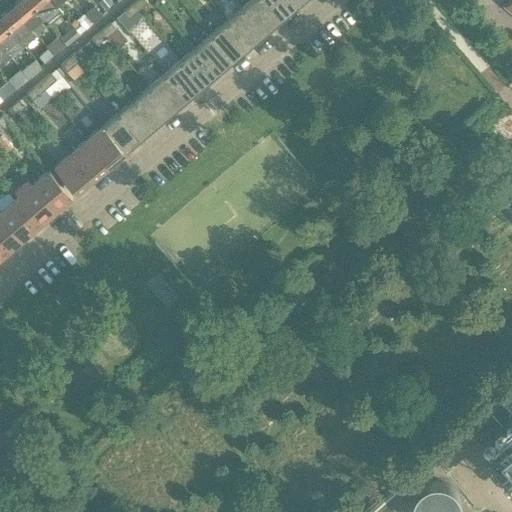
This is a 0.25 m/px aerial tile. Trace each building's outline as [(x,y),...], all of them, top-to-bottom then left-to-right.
[(29,0),(17,0),(11,5),(36,34),(42,29),(36,22),(43,16),(29,0)] [(29,0),(43,16),(49,23),(63,12),(56,3),(52,0),(29,0)] [(106,10),(114,2),(112,0),(98,0),(98,1),(106,10)] [(136,0),(132,3),(138,10),(148,2),(149,4),(153,0),(136,0)] [(263,0),(249,0),(242,6),(265,33),(280,20),(263,0)] [(290,0),(263,0),(280,20),(296,7),(290,0)] [(103,13),(95,3),(85,12),(94,21),(103,13)] [(138,10),(132,3),(117,17),(128,30),(145,18),(138,10)] [(11,5),(0,14),(0,18),(17,38),(24,45),(36,34),(11,5)] [(242,6),(227,20),(249,46),(265,33),(242,6)] [(101,30),(107,36),(118,49),(127,40),(124,36),(130,31),(128,30),(117,17),(101,30)] [(0,18),(0,44),(10,56),(24,45),(17,38),(0,18)] [(227,20),(211,33),(233,59),(249,46),(227,20)] [(81,33),(74,25),(60,36),(67,44),(81,33)] [(101,30),(92,38),(86,43),(94,52),(95,53),(101,48),(97,44),(107,36),(101,30)] [(211,33),(195,46),(218,73),(233,59),(211,33)] [(54,54),(67,44),(60,36),(59,35),(46,45),(48,47),(54,54)] [(76,63),(85,54),(88,57),(94,52),(86,43),(70,56),(76,63)] [(0,44),(0,64),(10,56),(0,44)] [(195,46),(180,59),(202,86),(218,73),(195,46)] [(45,62),(54,54),(48,47),(39,55),(45,62)] [(76,63),(70,56),(60,64),(73,80),(84,71),(76,63)] [(30,77),(43,67),(36,58),(23,69),(30,77)] [(180,59),(164,72),(187,99),(202,86),(180,59)] [(17,88),(30,77),(23,69),(20,67),(8,78),(9,79),(17,88)] [(39,82),(52,98),(54,100),(70,86),(55,68),(39,82)] [(164,72),(149,86),(171,112),(187,99),(164,72)] [(0,102),(17,88),(9,79),(0,86),(0,102)] [(52,98),(39,82),(27,93),(40,108),(52,98)] [(149,86),(133,99),(155,125),(171,112),(149,86)] [(20,99),(7,109),(13,116),(25,105),(20,99)] [(133,99),(117,112),(140,139),(155,125),(133,99)] [(140,139),(117,112),(102,125),(124,152),(140,139)] [(124,152),(102,125),(86,138),(109,165),(124,152)] [(3,131),(0,133),(0,142),(5,149),(12,143),(3,131)] [(109,165),(86,138),(71,151),(93,178),(109,165)] [(93,178),(71,151),(55,165),(77,192),(93,178)] [(49,169),(32,183),(55,210),(72,196),(49,169)] [(32,183),(16,197),(39,224),(55,210),(32,183)] [(16,197),(0,210),(0,211),(22,238),(39,224),(16,197)] [(0,211),(0,245),(6,252),(22,238),(0,211)] [(0,430),(8,423),(0,413),(0,430)] [(511,429),(487,450),(511,479),(511,429)] [(453,503),(452,497),(450,492),(446,488),(440,486),(435,485),(429,486),(424,489),(420,493),(417,498),(417,504),(418,509),(419,511),(450,511),(452,509),(453,503)]
